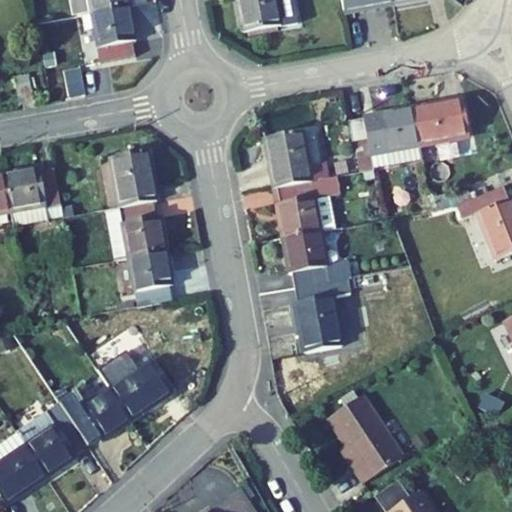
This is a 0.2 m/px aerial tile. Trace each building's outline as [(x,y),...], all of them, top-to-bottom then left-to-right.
[(91,0),(79,0),(82,18),(94,16),(91,0)] [(91,0),(94,16),(132,9),(130,0),(91,0)] [(237,0),(243,35),(283,27),(278,0),(237,0)] [(342,0),(345,15),(394,6),(393,0),(342,0)] [(138,42),(132,9),(94,16),(103,65),(136,59),(134,43),(138,42)] [(63,73),(68,101),(83,98),(78,71),(63,73)] [(17,79),(23,109),(38,106),(32,77),(17,79)] [(469,138),(462,101),(412,110),(419,147),(469,138)] [(368,141),(371,157),(419,147),(412,110),(363,119),(364,121),(368,141)] [(353,144),(368,141),(364,121),(349,124),(353,144)] [(322,165),(315,132),(303,134),(309,167),(322,165)] [(265,141),(274,191),(328,181),(325,164),(322,165),(309,167),(303,134),(265,141)] [(356,160),(371,157),(368,141),(353,144),(356,160)] [(373,170),(422,161),(419,147),(371,157),(373,170)] [(157,203),(159,202),(151,151),(114,158),(123,209),(157,203)] [(364,174),(373,172),(373,170),(371,157),(356,160),(359,175),(364,174)] [(42,169),(8,175),(14,211),(17,227),(51,222),(48,206),(65,203),(59,170),(44,173),(42,169)] [(365,182),(375,180),(373,172),(364,174),(365,182)] [(0,214),(14,211),(8,175),(0,176),(0,214)] [(330,198),(340,197),(336,179),(328,181),(274,191),(283,240),(321,234),(336,231),(330,198)] [(455,208),(461,222),(476,215),(495,263),(511,256),(511,203),(511,201),(508,202),(502,188),(472,201),(455,208)] [(430,204),(432,214),(455,208),(472,201),(468,191),(456,195),(430,204)] [(160,218),(157,203),(123,209),(132,260),(169,252),(163,217),(160,218)] [(132,260),(123,209),(106,212),(115,263),(132,260)] [(327,268),(321,234),(283,240),(290,275),(293,275),(295,290),(329,284),(352,279),(349,264),(327,268)] [(169,252),(132,260),(141,307),(175,301),(172,287),(176,287),(169,252)] [(305,355),(340,348),(329,284),(295,290),(298,304),(295,305),(305,355)] [(152,359),(111,387),(132,421),(175,392),(152,359)] [(111,387),(68,416),(88,445),(100,437),(102,441),(132,421),(111,387)] [(352,392),(340,400),(346,408),(357,400),(352,392)] [(353,471),(363,485),(405,458),(363,397),(357,400),(346,408),(327,421),(358,468),(353,471)] [(68,416),(27,443),(49,476),(78,457),(76,453),(88,445),(68,416)] [(27,443),(0,461),(0,491),(8,504),(49,476),(27,443)] [(375,498),(384,511),(391,511),(410,500),(399,482),(375,498)] [(226,501),(233,511),(254,511),(241,491),(226,501)] [(432,511),(420,493),(410,500),(391,511),(432,511)] [(208,511),(233,511),(226,501),(211,511),(208,511)]
